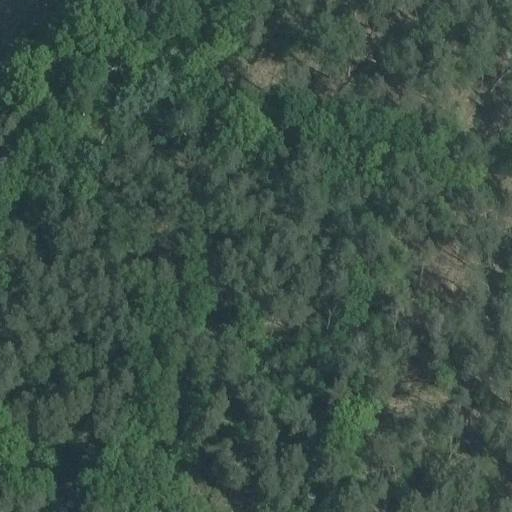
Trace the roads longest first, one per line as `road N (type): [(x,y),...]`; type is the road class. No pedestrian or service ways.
road 1 (unclassified): [(0,175),(165,0)]
road 2 (tertiary): [(121,511),(0,480)]
